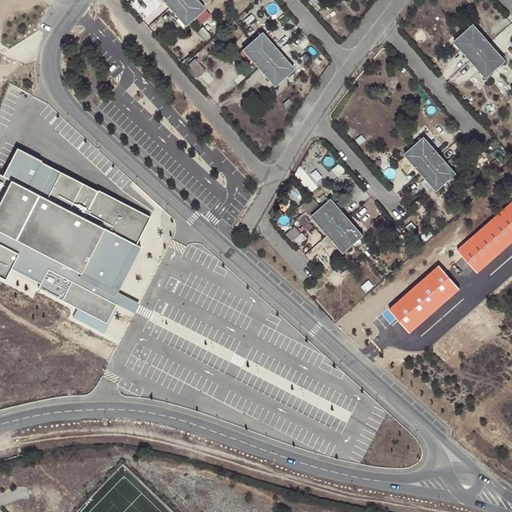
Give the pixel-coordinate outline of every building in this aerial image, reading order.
[(179,0),(171,7),(186,25),(195,17),(180,0),(179,0)] [(205,8),(197,0),(180,0),(195,17),(205,8)] [(488,45),(473,26),(463,35),(479,53),(488,45)] [(197,32),(205,40),(210,36),(203,27),(197,32)] [(279,51),(263,33),(254,42),(269,60),(279,51)] [(479,53),(463,35),(454,43),(469,61),(479,53)] [(298,45),(318,66),(325,59),(306,38),(298,45)] [(269,60),(254,42),(244,50),(259,68),(269,60)] [(504,62),(488,45),(479,53),(494,70),(504,62)] [(242,67),(251,60),(243,50),(234,58),(242,67)] [(294,69),(279,51),(269,60),(284,77),(294,69)] [(469,61),(484,79),(494,70),(479,53),(469,61)] [(188,66),(198,77),(205,71),(195,60),(188,66)] [(259,68),(275,85),(284,77),(269,60),(259,68)] [(412,91),(419,99),(424,94),(418,86),(412,91)] [(277,101),(281,106),(291,97),(287,92),(277,101)] [(440,158),(424,140),(415,149),(430,166),(440,158)] [(40,160),(16,147),(1,175),(0,174),(0,276),(3,279),(11,263),(40,279),(36,287),(75,308),(104,323),(114,304),(98,295),(103,286),(110,290),(134,245),(149,217),(97,190),(96,191),(39,161),(40,160)] [(430,166),(415,149),(405,157),(420,175),(430,166)] [(455,176),(440,158),(430,166),(445,184),(455,176)] [(334,173),(338,177),(346,170),(342,166),(334,173)] [(420,175),(436,192),(445,184),(430,166),(420,175)] [(381,173),(389,182),(396,176),(388,167),(381,173)] [(313,199),(321,208),(329,201),(322,192),(313,199)] [(345,219),(329,201),(321,208),(320,209),(336,227),(345,219)] [(336,227),(320,209),(311,218),(326,235),(336,227)] [(360,236),(345,219),(336,227),(351,245),(360,236)] [(326,235),(341,253),(351,245),(336,227),(326,235)] [(139,247),(134,245),(110,290),(103,286),(98,295),(114,304),(128,311),(133,301),(115,292),(139,247)] [(104,323),(75,308),(70,317),(99,332),(104,323)]
